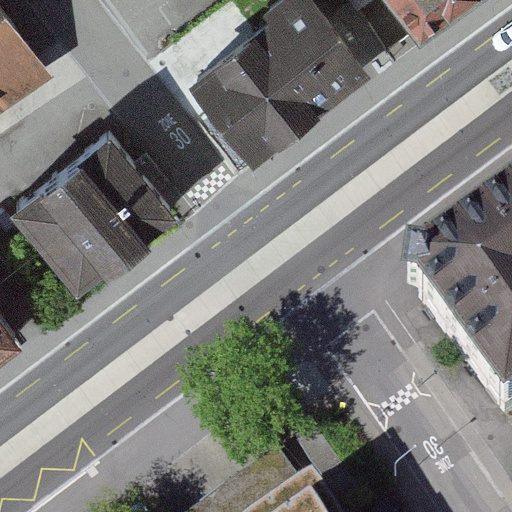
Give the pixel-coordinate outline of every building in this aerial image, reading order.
[(0,0),(0,138),(78,88),(19,0),(0,0)] [(195,80),(252,162),(365,77),(310,0),(285,0),(264,18),(268,28),(195,80)] [(382,0),(387,0),(419,43),(478,0),(344,0),(358,18),(382,0)] [(112,133),(13,207),(80,291),(178,216),(112,133)] [(511,200),(403,281),(502,415),(511,407),(511,200)] [(0,314),(0,356),(19,342),(0,314)] [(124,511),(123,510),(120,511),(295,511),(301,508),(270,466),(207,511),(124,511)]
